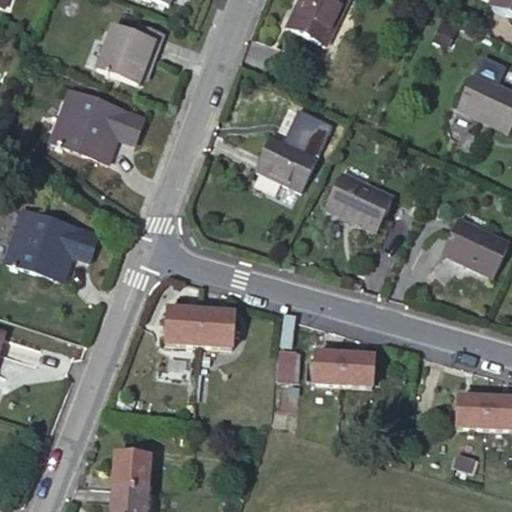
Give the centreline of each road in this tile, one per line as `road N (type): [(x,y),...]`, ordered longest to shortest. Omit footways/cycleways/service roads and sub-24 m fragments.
road 1 (residential): [(141,248),(511,354)]
road 2 (residential): [(42,511),(141,248)]
road 3 (residential): [(239,0),(141,248)]
